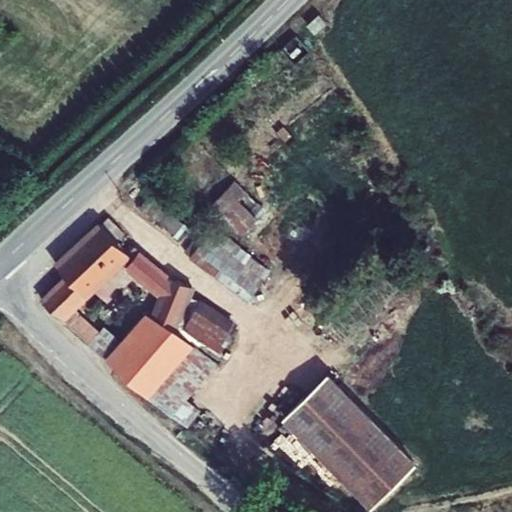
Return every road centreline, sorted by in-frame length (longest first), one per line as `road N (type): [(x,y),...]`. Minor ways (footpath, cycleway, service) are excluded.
road 1 (tertiary): [(287,0),(0,262)]
road 2 (unclassified): [(0,288),(251,511)]
